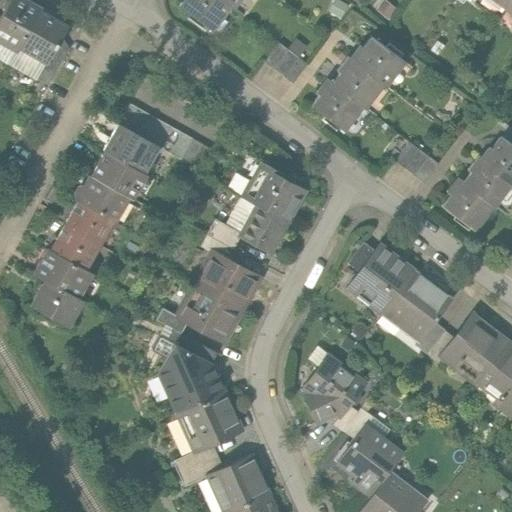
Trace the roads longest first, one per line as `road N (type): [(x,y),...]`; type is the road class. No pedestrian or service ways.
road 1 (residential): [(308,511),(261,405),(257,366),(270,328),(354,182)]
road 2 (residential): [(354,182),(128,6)]
road 3 (residential): [(128,6),(0,246)]
road 4 (residential): [(511,299),(354,182)]
